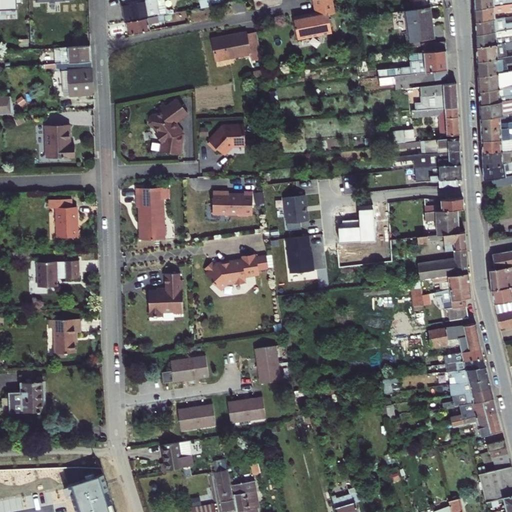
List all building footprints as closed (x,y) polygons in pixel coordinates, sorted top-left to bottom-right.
[(0,0),(0,9),(19,9),(19,3),(24,3),(23,0),(0,0)] [(121,0),(125,21),(147,17),(143,0),(121,0)] [(315,13),(294,16),(298,38),(331,32),(328,15),(334,14),(332,0),(314,0),(312,0),(315,13)] [(511,0),(476,8),(476,20),(497,16),(496,7),(501,8),(511,6),(511,0)] [(432,6),(406,9),(412,40),(436,36),(432,6)] [(125,21),(127,36),(155,30),(152,16),(147,17),(125,21)] [(476,20),(477,33),(511,26),(511,19),(497,22),(497,16),(476,20)] [(511,26),(477,33),(477,45),(498,41),(498,35),(511,32),(511,26)] [(244,33),(244,31),(209,37),(213,60),(247,54),(248,61),(258,60),(254,31),(244,33)] [(511,32),(498,35),(498,41),(511,38),(511,32)] [(424,41),(425,50),(446,48),(446,38),(424,41)] [(477,45),(478,61),(509,56),(508,47),(511,46),(511,38),(498,41),(477,45)] [(448,68),(446,48),(425,50),(427,70),(448,68)] [(73,53),(73,65),(75,65),(95,65),(94,52),(73,53)] [(478,61),(479,75),(500,72),(500,65),(511,62),(511,55),(509,56),(478,61)] [(96,97),(95,65),(75,65),(76,98),(96,97)] [(449,76),(449,68),(448,68),(427,70),(397,74),(393,74),(394,76),(397,76),(398,80),(407,79),(407,81),(449,76)] [(501,86),(501,79),(511,77),(511,69),(500,72),(479,75),(479,90),(501,86)] [(420,107),(420,109),(446,106),(458,105),(456,81),(428,84),(430,104),(423,104),(424,106),(420,107)] [(479,90),(480,104),(500,101),(500,94),(509,93),(508,85),(501,86),(479,90)] [(18,114),(15,97),(1,98),(2,115),(18,114)] [(187,111),(177,98),(167,106),(163,102),(156,108),(160,112),(151,118),(150,124),(152,128),(154,126),(159,133),(161,131),(164,132),(166,134),(165,137),(161,141),(162,143),(162,147),(164,151),(180,153),(182,133),(173,121),(187,111)] [(480,104),(481,116),(504,113),(504,107),(511,105),(511,98),(500,101),(480,104)] [(459,133),(458,105),(446,106),(448,135),(459,133)] [(504,113),(481,116),(481,128),(511,123),(511,119),(511,120),(510,112),(504,113)] [(511,123),(481,128),(482,138),(504,134),(503,130),(511,128),(511,123)] [(244,145),(244,126),(223,127),(223,132),(221,134),(218,131),(207,143),(215,151),(216,149),(222,154),(231,145),(244,145)] [(47,129),(48,161),(77,159),(77,147),(71,147),(70,128),(47,129)] [(164,132),(161,131),(159,133),(156,135),(161,141),(165,137),(166,134),(164,132)] [(504,134),(482,138),(482,150),(511,145),(511,139),(504,141),(504,134)] [(436,145),(437,150),(460,147),(460,142),(460,135),(415,141),(416,147),(436,145)] [(511,145),(482,150),(483,155),(484,165),(511,161),(511,145)] [(460,147),(437,150),(437,155),(427,156),(427,160),(412,162),(413,167),(415,166),(461,160),(460,147)] [(461,160),(415,166),(416,173),(413,173),(414,187),(427,186),(426,178),(439,176),(440,181),(459,178),(458,174),(462,173),(461,160)] [(511,161),(484,165),(484,171),(485,178),(493,177),(494,184),(511,182),(511,175),(508,176),(507,170),(511,169),(511,161)] [(167,187),(136,188),(137,208),(139,208),(140,240),(164,238),(164,237),(166,234),(166,226),(164,225),(163,199),(167,199),(167,187)] [(225,191),(213,191),(212,214),(237,215),(237,216),(247,216),(247,215),(251,215),(252,192),(244,192),(244,194),(224,194),(225,191)] [(284,197),(287,222),(310,220),(307,194),(284,197)] [(463,194),(441,196),(441,202),(426,203),(426,210),(457,207),(464,206),(463,201),(463,194)] [(79,210),(74,210),(74,203),(52,203),(52,211),(57,211),(58,240),(81,239),(79,210)] [(457,207),(426,210),(427,220),(437,219),(438,233),(459,230),(457,207)] [(467,245),(465,228),(459,230),(438,233),(419,236),(420,245),(430,243),(430,240),(445,238),(446,248),(467,245)] [(287,238),(291,272),(315,269),(311,235),(287,238)] [(446,248),(447,256),(467,252),(467,250),(467,245),(446,248)] [(493,286),(511,282),(511,276),(510,276),(507,265),(511,263),(511,248),(491,253),(493,266),(489,266),(493,286)] [(443,273),(469,269),(467,252),(447,256),(423,259),(425,276),(443,273)] [(258,274),(255,254),(240,256),(241,259),(216,262),(212,265),(209,262),(202,269),(208,275),(209,280),(219,289),(225,283),(232,282),(235,284),(242,283),(244,280),(243,276),(258,274)] [(58,262),(38,262),(38,265),(34,265),(34,277),(38,277),(38,287),(58,287),(58,278),(80,279),(80,262),(65,262),(65,265),(58,265),(58,262)] [(470,282),(469,269),(443,273),(444,279),(460,277),(461,283),(470,282)] [(179,278),(179,271),(164,272),(165,287),(156,287),(156,289),(148,290),(149,316),(161,315),(161,311),(173,310),(175,312),(180,312),(183,310),(181,278),(179,278)] [(412,306),(422,306),(421,280),(411,280),(412,306)] [(443,292),(444,298),(466,295),(473,294),(470,282),(461,283),(439,287),(439,290),(436,291),(436,293),(443,292)] [(511,282),(493,286),(495,300),(511,296),(511,282)] [(445,306),(447,305),(467,302),(466,295),(444,298),(445,306)] [(511,322),(511,296),(495,300),(501,325),(511,322)] [(449,316),(468,314),(467,302),(447,305),(449,316)] [(481,342),(477,318),(462,321),(463,323),(448,325),(448,328),(432,330),(434,343),(450,340),(450,336),(466,333),(468,344),(481,342)] [(82,322),(56,321),(57,355),(76,355),(76,331),(81,331),(82,322)] [(460,348),(461,355),(483,352),(483,350),(481,342),(468,344),(468,347),(460,348)] [(275,346),(256,349),(262,383),(281,380),(275,346)] [(461,355),(463,367),(486,364),(484,357),(483,352),(461,355)] [(170,360),(172,369),(161,371),(163,382),(208,374),(205,355),(170,360)] [(438,370),(436,359),(429,360),(430,371),(438,370)] [(486,364),(463,367),(457,368),(458,372),(467,371),(468,377),(489,375),(487,369),(486,364)] [(489,375),(468,377),(460,379),(461,383),(470,382),(472,388),(491,385),(489,375)] [(33,394),(21,394),(21,415),(56,414),(56,383),(33,383),(33,394)] [(459,404),(475,401),(494,396),(493,391),(491,385),(472,388),(473,394),(449,398),(451,405),(459,404)] [(263,394),(228,401),(231,421),(266,415),(263,394)] [(494,396),(475,401),(459,404),(461,411),(450,413),(451,417),(455,417),(497,408),(496,403),(494,396)] [(212,403),(177,409),(181,430),(215,424),(212,403)] [(502,428),(497,408),(455,417),(456,422),(480,417),(482,425),(492,423),(493,430),(502,428)] [(482,425),(483,432),(493,430),(492,423),(482,425)] [(193,463),(189,438),(162,442),(165,467),(193,463)] [(487,442),(489,450),(491,449),(507,445),(505,438),(487,442)] [(507,445),(491,449),(493,456),(508,452),(508,450),(507,445)] [(508,452),(493,456),(494,463),(510,459),(508,452)] [(213,460),(216,471),(227,469),(225,458),(213,460)] [(494,463),(495,468),(511,464),(510,459),(494,463)] [(72,474),(84,511),(115,511),(100,465),(72,474)] [(511,511),(511,466),(481,474),(488,501),(507,496),(511,511)] [(232,499),(227,469),(216,471),(216,473),(214,473),(215,478),(217,478),(220,497),(221,501),(232,499)] [(194,478),(196,491),(209,489),(207,473),(191,476),(191,478),(194,478)] [(354,481),(357,507),(362,505),(358,480),(354,481)] [(340,492),(332,494),(337,511),(349,511),(348,510),(345,511),(340,492)] [(250,511),(248,503),(254,502),(252,493),(234,497),(235,498),(236,505),(237,509),(237,511),(250,511)] [(468,511),(463,496),(450,499),(452,505),(453,511),(468,511)] [(236,505),(235,498),(232,499),(221,501),(223,511),(224,511),(237,509),(236,505)]
